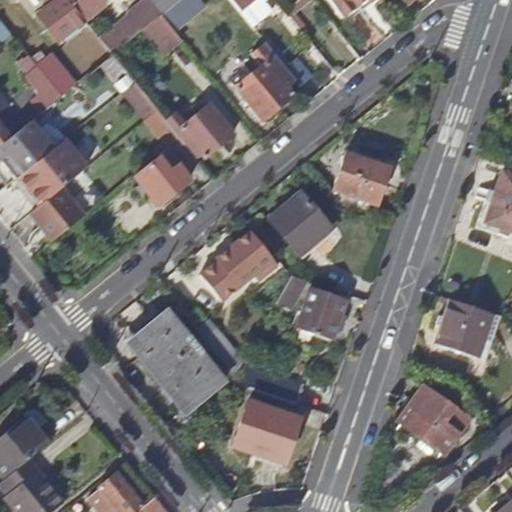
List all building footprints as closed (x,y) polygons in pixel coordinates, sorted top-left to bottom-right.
[(86,21),(68,0),(50,0),(53,4),(39,16),(60,41),(83,22),(86,21)] [(68,0),(86,21),(106,5),(102,0),(68,0)] [(161,15),(150,0),(144,0),(128,12),(132,19),(104,44),(113,55),(144,29),(161,16),(161,15)] [(150,0),(161,15),(180,0),(150,0)] [(200,0),(180,0),(161,15),(174,31),(205,6),(201,0),(200,0)] [(254,0),(230,0),(240,12),(254,0)] [(369,0),(371,2),(374,0),(327,0),(343,18),(365,0),(369,0)] [(161,16),(144,29),(164,55),(181,40),(174,31),(161,15),(161,16)] [(262,121),(294,95),(287,88),(296,81),(269,48),(265,43),(251,54),(261,67),(234,88),(262,121)] [(42,112),(62,96),(38,67),(27,77),(40,94),(32,101),(42,112)] [(165,120),(179,138),(196,158),(200,155),(203,159),(232,135),(208,106),(185,126),(174,113),(165,120)] [(9,139),(0,146),(0,161),(2,164),(0,165),(0,178),(7,187),(17,178),(52,150),(29,122),(9,139)] [(0,127),(0,146),(9,139),(0,127)] [(179,138),(168,147),(187,170),(198,161),(196,158),(179,138)] [(52,150),(17,178),(39,206),(62,188),(86,168),(63,141),(52,150)] [(166,149),(156,157),(159,159),(158,160),(134,179),(157,206),(189,180),(178,166),(178,164),(166,149)] [(333,191),(377,206),(388,169),(345,154),(333,191)] [(485,224),(511,233),(511,176),(502,173),(485,224)] [(39,206),(29,214),(52,241),(84,215),(62,188),(39,206)] [(269,219),(299,255),(330,230),(300,194),(269,219)] [(217,260),(217,263),(236,285),(238,287),(272,260),(249,232),(217,260)] [(224,295),(236,285),(217,263),(205,273),(222,293),(224,295)] [(291,277),(276,303),(290,311),(306,282),(291,277)] [(296,330),(331,341),(345,300),(310,288),(296,330)] [(492,315),(451,301),(436,345),(477,359),(492,315)] [(184,410),(220,378),(166,312),(127,343),(184,410)] [(207,340),(220,332),(212,318),(198,327),(207,340)] [(249,389),(296,405),(301,386),(255,371),(249,389)] [(397,423),(421,440),(433,448),(443,455),(466,422),(449,410),(448,410),(418,390),(407,406),(408,408),(397,423)] [(286,460),(300,419),(248,402),(233,445),(253,452),(254,448),(286,460)] [(25,418),(0,437),(0,473),(4,479),(21,465),(26,461),(52,440),(41,427),(38,422),(34,420),(28,418),(25,418)] [(428,455),(433,448),(421,440),(416,446),(428,455)] [(13,511),(51,511),(55,509),(61,504),(26,461),(21,465),(4,479),(0,482),(0,487),(6,496),(3,499),(13,511)] [(136,511),(143,507),(116,475),(81,504),(85,509),(91,505),(95,511),(136,511)] [(167,511),(155,497),(143,507),(136,511),(167,511)] [(511,511),(511,501),(498,511),(511,511)]
